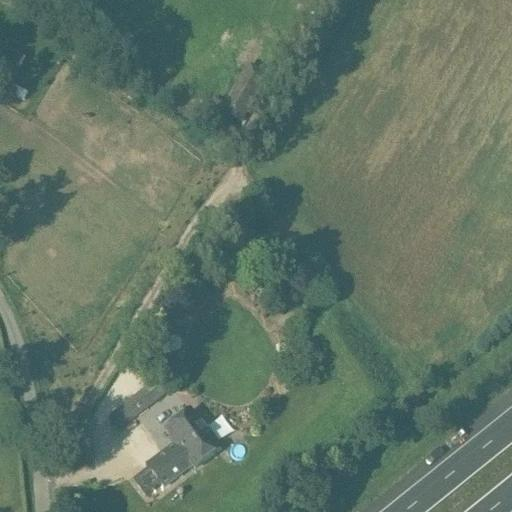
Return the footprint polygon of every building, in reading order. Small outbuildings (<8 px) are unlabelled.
[(1,62),(0,62),(0,75),(13,82),(19,72),(1,62)] [(269,81),(247,67),(230,94),(221,89),(205,114),(218,122),(223,114),(241,126),(269,81)] [(166,348),(167,351),(170,355),(175,355),(179,354),(182,351),(182,347),(181,343),(178,340),(174,339),(170,340),(167,343),(166,348)] [(138,394),(109,417),(120,431),(149,409),(168,394),(157,379),(138,394)] [(201,426),(190,412),(166,431),(175,444),(147,466),(164,488),(192,466),(195,469),(221,449),(203,425),(201,426)] [(112,472),(71,472),(71,498),(112,498),(112,472)]
